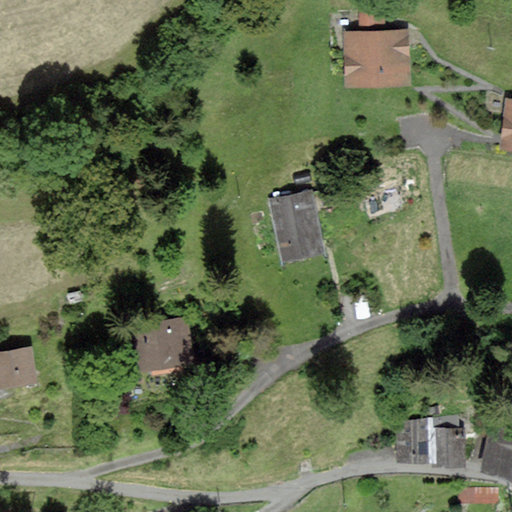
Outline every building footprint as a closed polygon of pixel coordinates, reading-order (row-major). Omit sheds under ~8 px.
[(360,6),(362,23),(376,22),(375,5),(360,6)] [(348,34),(350,82),(408,80),(406,32),(348,34)] [(511,100),(510,100),(503,145),(511,146),(511,100)] [(285,257),(322,249),(309,192),(273,200),(285,257)] [(137,327),(144,367),(198,358),(191,318),(137,327)] [(0,352),(0,384),(35,378),(29,348),(0,352)] [(402,421),(401,460),(460,460),(460,429),(430,429),(430,421),(402,421)] [(511,428),(497,424),(486,469),(511,475),(511,428)]
